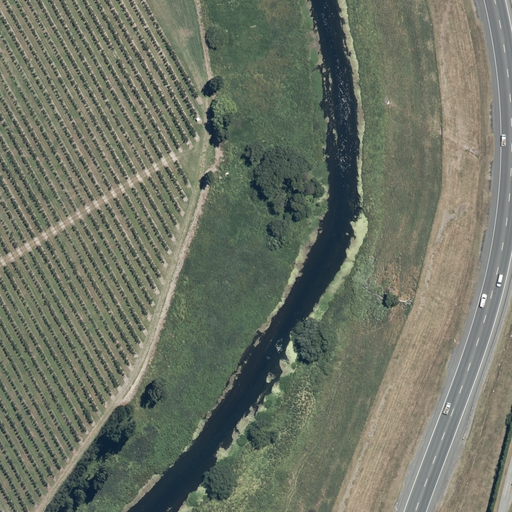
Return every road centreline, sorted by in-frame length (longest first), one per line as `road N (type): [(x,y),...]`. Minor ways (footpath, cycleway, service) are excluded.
road 1 (secondary): [(511,131),(499,263),(415,511)]
road 2 (secondary): [(494,0),(511,124)]
